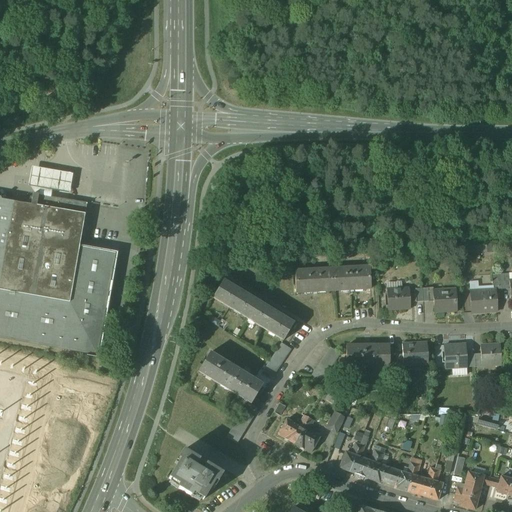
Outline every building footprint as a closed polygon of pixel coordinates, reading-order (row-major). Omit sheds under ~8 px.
[(73,174),(31,167),(28,187),(69,194),(73,174)] [(33,194),(31,205),(85,215),(87,204),(45,196),(33,194)] [(0,276),(13,202),(0,199),(0,276)] [(31,205),(13,202),(0,276),(0,290),(69,303),(79,246),(81,239),(85,215),(31,205)] [(117,253),(79,246),(69,303),(0,290),(0,338),(98,356),(105,318),(117,253)] [(370,289),(369,267),(332,269),(333,291),(370,289)] [(333,291),(332,269),(295,271),(296,294),(333,291)] [(509,274),(501,275),(501,286),(509,285),(509,281),(509,274)] [(501,286),(501,275),(492,275),(493,286),(501,286)] [(247,320),(258,303),(223,282),(213,299),(247,320)] [(433,288),(422,288),(423,302),(433,301),(433,291),(434,291),(433,288)] [(409,289),(386,290),(387,302),(389,301),(389,309),(410,308),(410,302),(416,302),(415,295),(409,295),(409,289)] [(455,289),(441,290),(441,293),(434,293),(434,291),(433,291),(433,301),(434,312),(444,311),(455,310),(456,311),(455,289)] [(493,290),(470,291),(471,312),(485,311),(485,312),(497,311),(496,302),(494,303),(493,290)] [(282,341),(293,324),(258,303),(247,320),(282,341)] [(419,345),(402,346),(402,344),(402,345),(402,355),(403,366),(403,365),(418,364),(418,366),(428,365),(427,343),(419,344),(419,345)] [(281,344),(269,362),(278,368),(290,350),(281,344)] [(451,345),(444,345),(445,368),(452,368),(452,365),(465,364),(466,367),(467,367),(466,354),(466,344),(464,344),(464,346),(451,346),(451,345)] [(370,345),(364,345),(364,346),(346,346),(346,368),(389,368),(389,346),(370,346),(370,345)] [(500,346),(481,347),(481,365),(501,364),(500,346)] [(330,348),(311,376),(321,383),(340,354),(330,348)] [(226,389),(236,370),(230,366),(230,365),(225,362),(225,363),(210,354),(210,353),(198,373),(199,372),(226,389)] [(474,354),(466,354),(467,367),(475,366),(474,354)] [(402,355),(395,355),(396,371),(403,370),(403,366),(402,355)] [(278,368),(269,362),(263,372),(272,378),(278,368)] [(236,370),(226,389),(250,404),(250,405),(262,385),(262,386),(248,377),(243,374),(236,370)] [(329,392),(325,399),(333,404),(337,397),(329,392)] [(285,407),(279,404),(273,413),(279,417),(285,407)] [(254,416),(244,410),(239,417),(249,424),(254,416)] [(304,416),(298,427),(303,429),(309,419),(304,416)] [(238,419),(237,421),(227,438),(237,444),(249,424),(239,417),(238,419)] [(497,422),(480,418),(478,425),(495,430),(497,422)] [(313,421),(309,419),(303,429),(308,432),(313,421)] [(342,424),(331,419),(326,428),(336,434),(342,424)] [(298,427),(286,420),(278,435),(294,445),(303,429),(298,427)] [(308,432),(303,429),(294,445),(310,454),(319,438),(308,432)] [(355,443),(350,455),(355,456),(361,440),(359,439),(357,444),(355,443)] [(361,440),(355,456),(360,458),(364,447),(362,446),(364,441),(361,440)] [(222,473),(183,450),(179,458),(181,459),(169,478),(179,484),(177,487),(191,496),(193,493),(204,499),(215,480),(217,481),(222,473)] [(374,451),(370,462),(375,464),(379,453),(374,451)] [(350,455),(345,453),(339,469),(349,472),(355,456),(350,455)] [(379,453),(375,464),(380,466),(384,454),(379,453)] [(360,458),(355,456),(349,472),(359,476),(365,460),(360,458)] [(464,459),(457,457),(453,475),(460,477),(464,459)] [(370,462),(365,460),(359,476),(369,480),(375,464),(370,462)] [(452,463),(446,461),(443,472),(449,474),(452,463)] [(410,463),(406,474),(411,476),(414,464),(410,463)] [(380,466),(375,464),(369,480),(379,484),(380,481),(383,473),(385,467),(380,466)] [(419,466),(414,464),(411,476),(416,477),(419,466)] [(401,473),(391,469),(389,475),(383,473),(380,481),(397,486),(401,473)] [(434,470),(429,469),(426,480),(431,481),(434,470)] [(439,471),(434,470),(431,481),(436,483),(439,471)] [(406,474),(401,473),(397,486),(396,489),(406,492),(411,476),(406,474)] [(483,477),(468,473),(464,487),(480,491),(481,484),(483,477)] [(416,477),(411,476),(406,492),(416,495),(421,479),(416,477)] [(490,479),(483,477),(481,484),(488,486),(490,479)] [(511,480),(501,477),(500,481),(498,489),(496,493),(507,496),(511,480)] [(426,480),(421,479),(416,495),(426,498),(431,481),(426,480)] [(500,481),(490,479),(488,486),(498,489),(500,481)] [(436,483),(431,481),(426,498),(437,501),(442,485),(436,483)] [(480,491),(464,487),(463,490),(462,496),(477,500),(480,491)] [(477,500),(462,496),(460,503),(459,507),(474,511),(477,500)]
